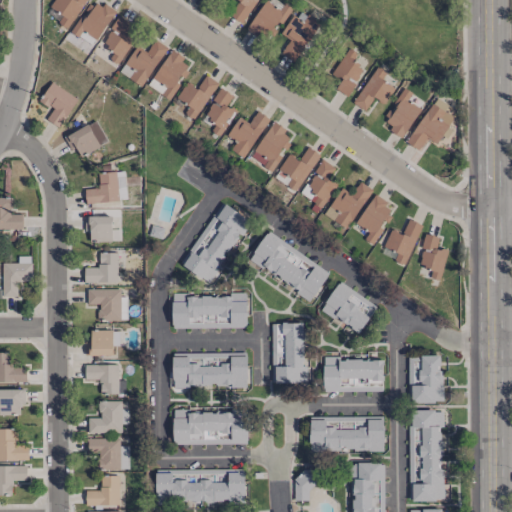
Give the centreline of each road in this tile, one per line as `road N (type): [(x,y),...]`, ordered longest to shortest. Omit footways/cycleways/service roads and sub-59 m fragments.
road 1 (secondary): [(492,511),(487,0)]
road 2 (residential): [(148,0),(438,199),(511,208)]
road 3 (residential): [(4,132),(47,180),(54,204),(56,511)]
road 4 (residential): [(4,132),(22,0)]
